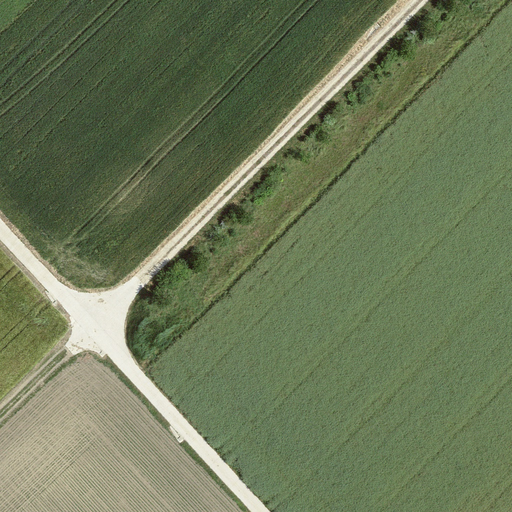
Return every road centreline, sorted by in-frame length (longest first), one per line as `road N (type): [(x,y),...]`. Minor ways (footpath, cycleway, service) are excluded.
road 1 (track): [(261,511),(0,225)]
road 2 (track): [(0,414),(94,323)]
